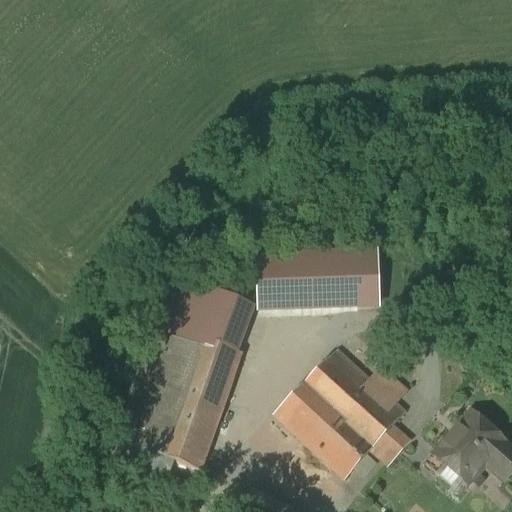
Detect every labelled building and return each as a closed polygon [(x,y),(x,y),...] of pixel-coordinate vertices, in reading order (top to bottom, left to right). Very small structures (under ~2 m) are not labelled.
[(292,262),(254,263),(255,311),(410,306),(408,265),(292,269),(292,262)] [(171,279),(153,332),(193,347),(196,340),(233,353),(250,307),(171,279)] [(193,347),(153,332),(114,443),(155,457),(193,347)] [(193,347),(155,457),(200,473),(242,356),(233,353),(196,340),(193,347)] [(369,382),(336,353),(273,416),(345,482),(369,454),(370,454),(405,415),(396,407),(369,382)] [(407,395),(379,371),(369,382),(396,407),(407,395)] [(504,445),(470,415),(436,454),(445,462),(434,474),(455,493),(467,480),(470,483),(477,476),(480,476),(484,472),(487,468),(487,465),(502,448),(504,445)] [(487,468),(484,472),(510,494),(511,491),(511,457),(502,448),(487,465),(487,468)] [(282,511),(250,495),(241,511),(282,511)]
